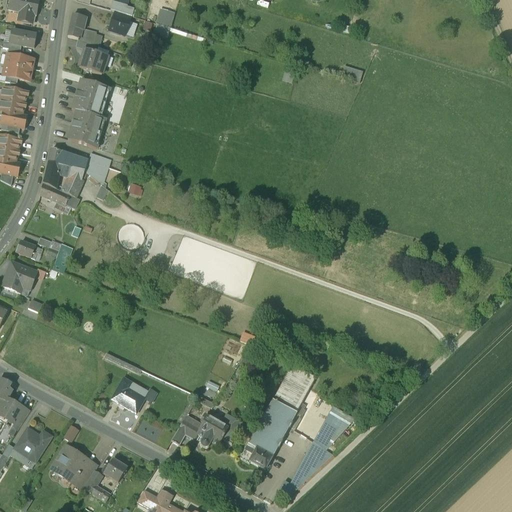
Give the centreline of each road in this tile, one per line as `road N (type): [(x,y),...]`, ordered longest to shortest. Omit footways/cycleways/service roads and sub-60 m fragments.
road 1 (track): [(453,348),(424,320),(106,211),(83,196),(89,181)]
road 2 (track): [(280,511),(511,292)]
road 3 (residential): [(228,497),(0,372)]
road 4 (residential): [(0,244),(34,187),(60,0)]
